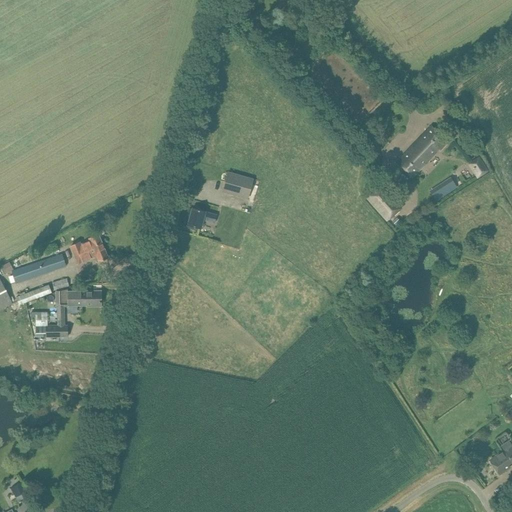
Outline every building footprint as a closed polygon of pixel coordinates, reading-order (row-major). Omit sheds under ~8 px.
[(413,179),(448,142),(431,126),(396,163),(413,179)] [(480,158),(470,165),(478,177),(488,171),(480,158)] [(222,192),(248,198),(253,179),(227,172),(222,192)] [(381,185),(366,198),(387,221),(402,208),(381,185)] [(192,208),(190,216),(187,216),(184,227),(193,229),(193,226),(201,228),(203,221),(214,224),(217,215),(192,208)] [(108,257),(98,235),(88,239),(89,240),(81,244),(80,242),(69,246),(77,264),(96,256),(99,261),(108,257)] [(66,265),(62,253),(11,270),(15,282),(66,265)] [(69,286),(67,278),(52,283),(55,291),(69,286)] [(0,310),(12,304),(0,279),(0,310)] [(51,293),(48,285),(16,297),(19,305),(51,293)] [(86,305),(86,306),(101,306),(101,291),(80,292),(80,291),(68,291),(68,306),(86,305)] [(47,313),(31,314),(32,321),(35,321),(35,324),(36,337),(46,337),(67,337),(67,326),(65,326),(57,326),(47,326),(47,323),(47,313)] [(72,397),(70,404),(77,406),(77,407),(80,408),(83,400),(72,397)] [(511,445),(509,442),(502,447),(505,451),(490,461),(500,475),(505,471),(506,472),(507,471),(507,470),(510,468),(508,464),(511,460),(511,445)] [(29,494),(21,481),(10,488),(17,501),(29,494)]
